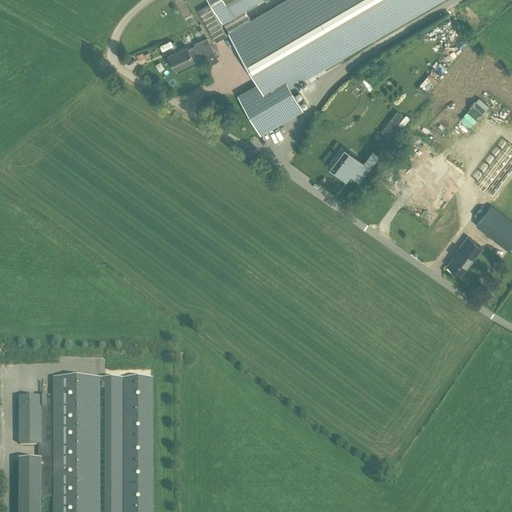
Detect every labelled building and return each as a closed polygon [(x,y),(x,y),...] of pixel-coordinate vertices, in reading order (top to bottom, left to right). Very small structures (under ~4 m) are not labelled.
[(223,0),(233,15),(259,0),(223,0)] [(239,96),(260,133),(303,108),(290,85),(437,0),(281,0),(228,30),(259,84),(239,96)] [(210,23),(221,18),(218,11),(207,16),(210,23)] [(196,46),(188,50),(186,47),(168,56),(174,70),(193,62),(192,59),(213,50),(207,38),(195,43),(196,46)] [(137,56),(140,64),(146,62),(143,54),(137,56)] [(511,98),(481,77),(471,91),(496,109),(491,116),(505,126),(511,116),(511,98)] [(422,142),(469,170),(480,152),(413,111),(404,125),(418,134),(413,141),(420,146),(422,142)] [(511,146),(507,142),(476,183),(493,196),(511,171),(511,146)] [(333,171),(345,180),(350,175),(358,182),(379,155),(373,150),(363,162),(349,151),(333,171)] [(463,188),(432,234),(446,243),(476,196),(463,188)] [(483,232),(498,212),(490,206),(475,226),(483,232)] [(508,251),(511,246),(511,229),(500,245),(507,250),(508,251)] [(456,254),(447,266),(460,276),(469,264),(470,265),(482,249),(467,237),(455,253),(456,254)] [(19,511),(98,511),(98,381),(51,381),(50,511),(40,511),(40,461),(19,461),(19,511)] [(151,511),(151,382),(100,383),(100,511),(151,511)]
